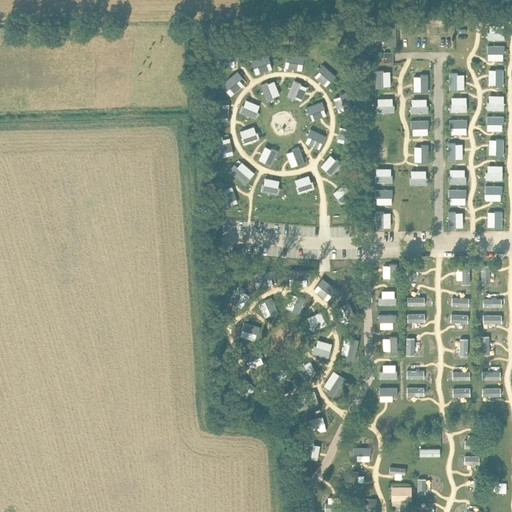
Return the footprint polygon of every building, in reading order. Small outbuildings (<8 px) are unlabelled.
[(413,46),(412,23),(401,23),(402,47),(413,46)] [(458,42),(468,42),(467,23),(457,23),(458,42)] [(433,27),(433,34),(453,34),(453,26),(433,27)] [(394,51),(381,51),(382,60),(394,60),(394,51)] [(398,67),(380,67),(380,75),(398,75),(398,67)] [(389,107),(389,126),(400,126),(400,107),(389,107)] [(400,153),(400,135),(378,135),(378,153),(400,153)] [(490,156),(489,135),(478,135),(478,157),(490,156)] [(490,177),(478,177),(478,198),(489,198),(490,177)] [(404,197),(429,198),(429,190),(404,189),(404,197)] [(501,197),(502,189),(490,189),(490,197),(501,197)] [(417,226),(416,205),(404,205),(405,227),(417,226)] [(480,222),(500,221),(500,205),(479,205),(480,222)] [(398,261),(387,261),(388,288),(398,288),(398,261)] [(454,262),(455,270),(476,269),(476,261),(454,262)] [(420,277),(430,278),(431,270),(420,269),(420,277)] [(455,290),(475,290),(476,283),(456,282),(455,290)] [(373,302),(372,309),(398,310),(398,303),(373,302)] [(451,311),(469,312),(470,304),(451,303),(451,311)] [(432,319),(433,306),(407,305),(407,319),(432,319)] [(504,337),(505,330),(485,329),(485,337),(504,337)] [(410,330),(409,338),(432,339),(432,331),(410,330)] [(473,351),(473,344),(454,344),(454,350),(461,350),(461,356),(468,356),(469,351),(473,351)] [(400,380),(399,360),(400,360),(400,350),(380,350),(380,370),(392,370),(392,380),(400,380)] [(454,381),(472,382),(472,364),(463,364),(462,376),(455,376),(454,381)] [(428,380),(405,380),(404,389),(427,390),(428,380)] [(401,403),(400,386),(381,387),(382,404),(401,403)] [(465,399),(473,399),(473,386),(454,386),(454,399),(451,399),(452,408),(465,408),(465,399)] [(381,427),(391,427),(391,419),(399,419),(399,408),(380,408),(381,427)] [(454,434),(457,470),(485,468),(483,442),(471,442),(470,433),(454,434)] [(419,455),(442,456),(442,448),(419,447),(419,455)] [(489,453),(489,466),(501,467),(501,453),(489,453)] [(414,481),(414,464),(389,464),(389,472),(400,473),(400,481),(414,481)] [(376,476),(357,476),(358,503),(377,503),(376,476)] [(394,501),(414,500),(413,485),(393,485),(394,501)] [(337,490),(332,488),(329,496),(333,498),(337,490)] [(477,496),(478,489),(457,488),(456,496),(477,496)]
